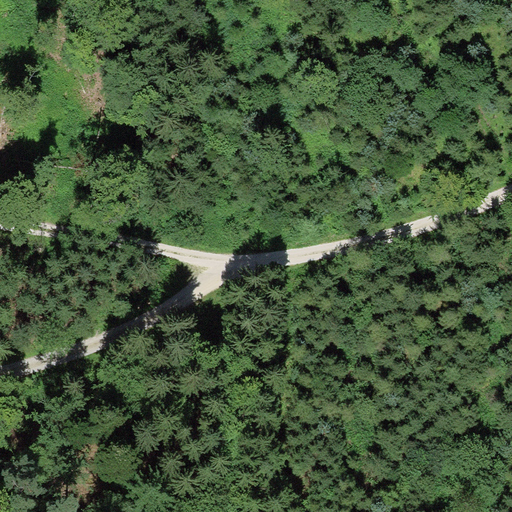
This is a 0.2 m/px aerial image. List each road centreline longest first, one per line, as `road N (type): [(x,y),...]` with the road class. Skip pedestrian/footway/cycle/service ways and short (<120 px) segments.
road 1 (track): [(0,373),(271,262)]
road 2 (track): [(271,262),(181,257),(0,223)]
road 3 (track): [(271,262),(437,223),(511,192)]
